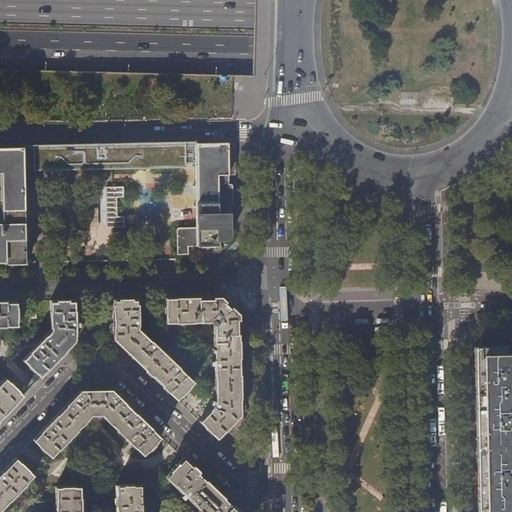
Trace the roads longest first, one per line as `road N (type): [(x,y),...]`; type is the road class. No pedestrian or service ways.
road 1 (trunk): [(511,19),(0,5)]
road 2 (trunk): [(0,48),(511,60)]
road 3 (residential): [(0,445),(75,366),(104,361),(235,482),(285,485)]
road 4 (residential): [(0,283),(279,277)]
road 5 (trunk): [(0,129),(276,129)]
road 6 (primary): [(440,511),(434,309)]
road 7 (track): [(501,126),(477,109),(336,108),(316,128)]
road 8 (primary): [(281,314),(285,485)]
road 9 (residential): [(434,309),(281,314)]
road 10 (primary): [(276,129),(279,277)]
road 11 (primary): [(434,309),(428,173)]
road 12 (primary): [(316,128),(376,170),(428,173)]
